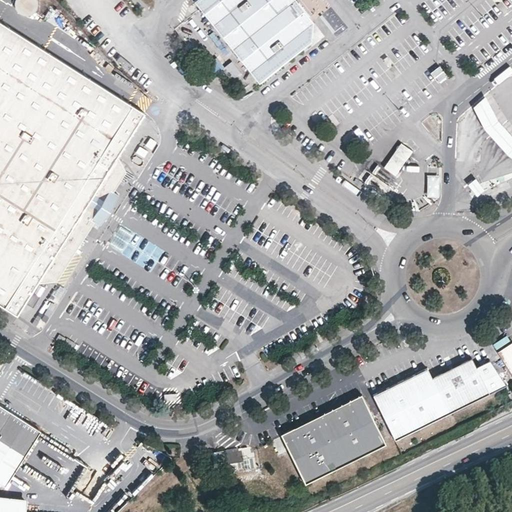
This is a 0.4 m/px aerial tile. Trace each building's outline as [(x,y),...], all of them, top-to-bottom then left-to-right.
[(14,0),(13,2),(26,13),(37,0),(14,0)] [(312,41),(313,21),(296,0),(196,0),(195,1),(224,38),(259,82),(312,41)] [(0,303),(17,314),(38,283),(45,272),(55,278),(93,218),(96,220),(101,224),(120,193),(116,191),(111,188),(124,167),(115,162),(122,151),(146,113),(53,54),(0,20),(0,303)] [(53,35),(53,25),(45,25),(45,34),(53,35)] [(218,58),(213,62),(220,71),(225,67),(218,58)] [(214,79),(218,84),(226,77),(222,73),(214,79)] [(499,121),(495,114),(486,96),(472,108),(481,125),(485,133),(496,145),(503,154),(511,159),(511,135),(510,133),(499,121)] [(413,149),(401,141),(390,157),(384,166),(396,174),(402,165),(413,149)] [(122,151),(115,162),(124,167),(111,188),(116,191),(129,169),(122,151)] [(381,166),(377,163),(371,171),(375,174),(381,166)] [(427,195),(439,196),(440,174),(427,173),(427,195)] [(378,180),(374,177),(368,185),(371,188),(378,180)] [(482,189),(479,185),(472,192),(475,195),(476,195),(481,190),(482,189)] [(93,218),(55,278),(45,272),(38,283),(43,282),(57,281),(96,220),(93,218)] [(17,314),(21,317),(43,282),(38,283),(17,314)] [(511,341),(497,352),(511,373),(511,341)] [(431,378),(427,369),(373,395),(395,439),(488,394),(476,368),(472,359),(431,378)] [(476,368),(488,394),(505,386),(490,361),(476,368)] [(385,444),(362,394),(282,433),(305,482),(385,444)] [(0,437),(14,446),(25,430),(18,426),(23,419),(0,403),(0,437)] [(23,419),(18,426),(25,430),(29,423),(23,419)] [(25,430),(14,446),(0,437),(0,481),(7,486),(39,436),(42,431),(29,423),(25,430)] [(251,458),(247,444),(224,451),(228,465),(251,458)] [(223,450),(217,451),(218,462),(225,460),(223,450)] [(211,451),(205,453),(207,463),(213,463),(211,451)] [(217,451),(211,451),(213,463),(214,469),(219,468),(218,462),(217,451)] [(0,509),(25,511),(26,494),(0,492),(0,509)]
